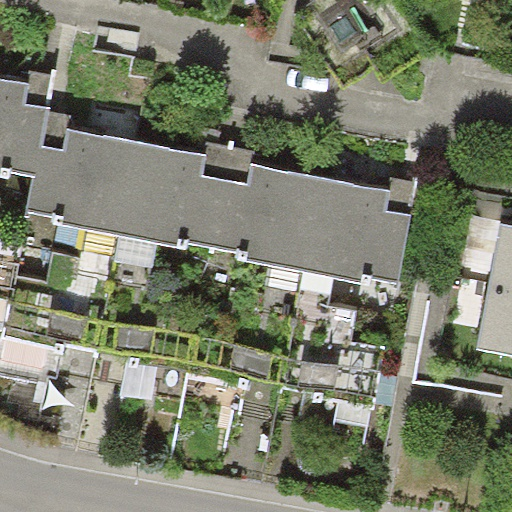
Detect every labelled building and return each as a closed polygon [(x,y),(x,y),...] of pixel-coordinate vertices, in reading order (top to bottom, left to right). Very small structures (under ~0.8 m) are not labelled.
[(49,90),(0,78),(0,167),(32,174),(43,118),(49,90)] [(134,138),(43,118),(27,205),(115,226),(134,138)] [(225,159),(134,138),(115,226),(207,246),(225,159)] [(317,176),(225,159),(207,246),(300,263),(317,176)] [(411,195),(317,176),(300,263),(393,283),(411,195)] [(511,222),(498,219),(474,344),(511,351),(511,222)] [(0,292),(8,294),(13,273),(21,239),(0,235),(0,292)] [(46,283),(13,273),(2,328),(93,347),(110,262),(50,248),(46,283)] [(169,276),(110,262),(93,347),(185,366),(196,310),(163,306),(169,276)] [(231,318),(196,310),(185,366),(279,384),(296,295),(237,281),(231,318)] [(354,311),(296,295),(279,384),(370,403),(380,347),(347,341),(354,311)]
